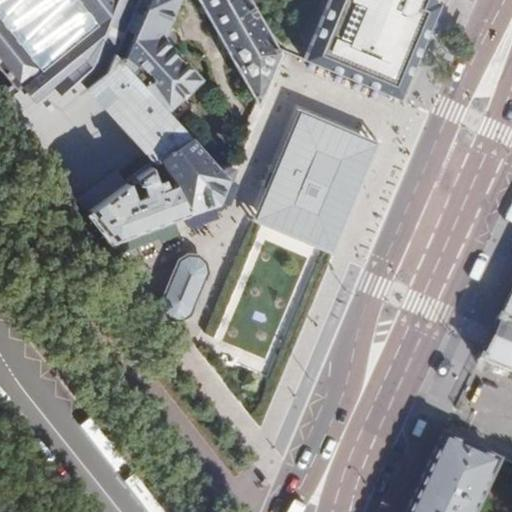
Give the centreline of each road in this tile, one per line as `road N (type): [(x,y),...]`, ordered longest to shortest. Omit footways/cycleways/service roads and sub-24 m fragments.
road 1 (primary): [(507,0),(450,111),(363,312),(338,404),(285,511)]
road 2 (primary): [(345,511),(511,140)]
road 3 (tertiary): [(128,511),(0,353)]
